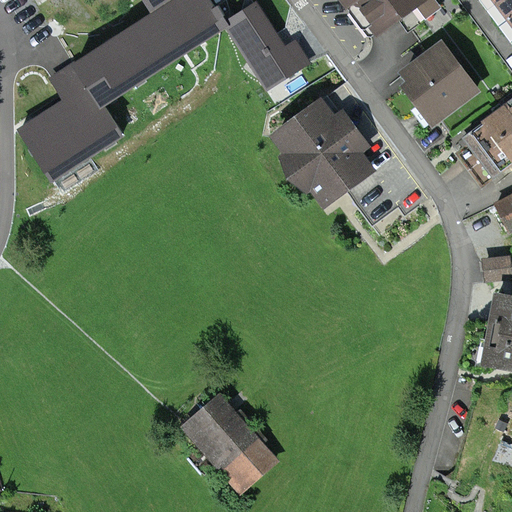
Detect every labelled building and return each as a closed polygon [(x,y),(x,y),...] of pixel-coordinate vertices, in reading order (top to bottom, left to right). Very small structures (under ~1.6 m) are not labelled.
[(17,130),(51,184),(125,137),(105,107),(229,28),(224,21),(210,0),(142,0),(151,14),(48,79),(61,101),(17,130)] [(258,0),(257,0),(224,21),(229,28),(267,89),(310,62),(304,51),(297,40),(287,46),(258,0)] [(342,0),(372,39),(423,0),(342,0)] [(511,0),(496,0),(511,19),(511,20),(511,0)] [(474,89),(439,42),(403,69),(410,79),(403,84),(431,121),(474,89)] [(343,86),(278,134),(327,201),(350,183),(376,218),(418,187),(343,86)] [(469,145),(457,154),(482,186),(511,163),(511,104),(465,140),(467,142),(469,145)] [(511,196),(496,205),(510,232),(511,231),(511,196)] [(511,299),(498,297),(485,364),(511,368),(511,299)] [(220,398),(187,422),(236,488),(269,463),(220,398)]
